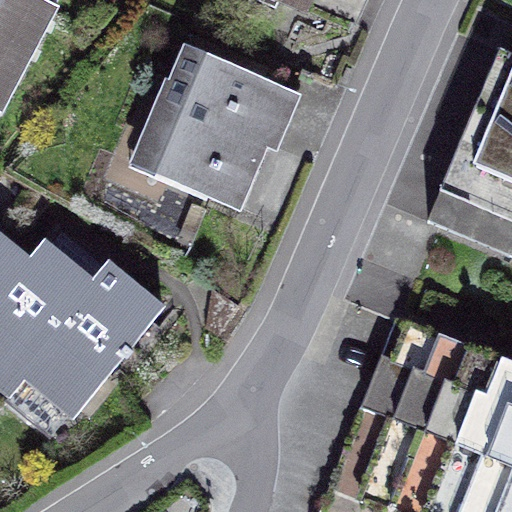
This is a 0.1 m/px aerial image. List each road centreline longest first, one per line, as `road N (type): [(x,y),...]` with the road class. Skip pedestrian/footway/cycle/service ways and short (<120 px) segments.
road 1 (residential): [(424,0),(238,415)]
road 2 (residential): [(238,415),(97,511)]
